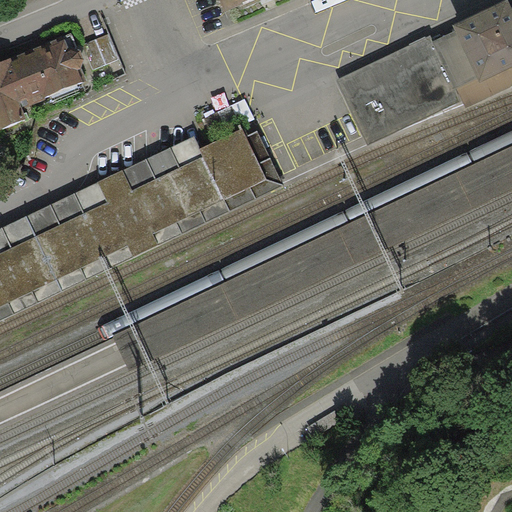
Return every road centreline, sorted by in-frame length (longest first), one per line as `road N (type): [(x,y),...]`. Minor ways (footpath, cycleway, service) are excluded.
road 1 (unclassified): [(201,511),(289,427),(440,334)]
road 2 (residential): [(191,100),(85,148),(61,187),(0,219)]
road 3 (residential): [(371,0),(222,68),(191,100)]
